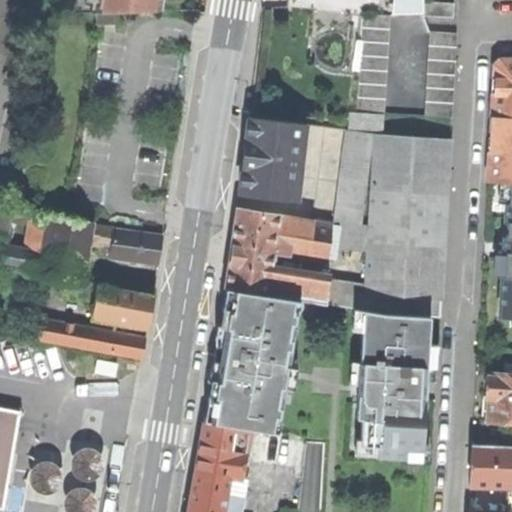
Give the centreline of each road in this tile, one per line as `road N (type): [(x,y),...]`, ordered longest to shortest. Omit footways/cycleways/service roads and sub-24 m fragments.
road 1 (residential): [(454,511),(470,28),(511,28)]
road 2 (secondary): [(151,511),(234,0)]
